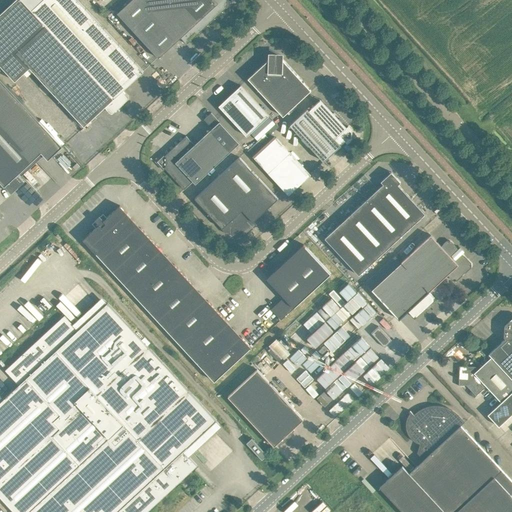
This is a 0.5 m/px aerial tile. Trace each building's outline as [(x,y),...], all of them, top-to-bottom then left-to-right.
[(121,106),(32,10),(22,0),(15,0),(0,14),(0,64),(15,81),(30,67),(84,126),(105,107),(110,112),(114,113),(121,106)] [(144,71),(137,64),(77,0),(42,0),(32,10),(121,106),(128,99),(128,96),(123,90),(144,71)] [(125,20),(146,0),(131,0),(118,13),(125,20)] [(146,0),(125,20),(152,50),(159,58),(181,37),(187,44),(227,7),(227,8),(228,7),(227,7),(229,5),(229,1),(228,0),(146,0)] [(283,116),(304,97),(311,90),(282,59),(282,56),(270,56),(270,59),(248,78),(283,116)] [(0,180),(2,183),(9,190),(15,190),(25,181),(18,174),(41,152),(48,159),(63,145),(0,77),(0,180)] [(269,116),(248,93),(241,85),(219,106),(230,117),(247,136),(269,116)] [(290,125),(317,154),(324,161),(346,141),(348,144),(351,140),(352,130),(348,126),(346,128),(320,100),(309,110),(308,108),(290,125)] [(220,121),(211,112),(204,119),(213,128),(195,145),(186,136),(165,155),(166,157),(166,167),(165,168),(184,189),(193,181),(196,184),(231,151),(240,143),(220,121)] [(268,131),(248,150),(251,153),(271,134),(268,131)] [(311,174),(290,152),(276,137),(254,157),(268,173),(289,195),(311,174)] [(278,199),(271,191),(240,157),(195,198),(222,228),(221,228),(226,233),(232,234),(232,230),(236,230),(236,234),(246,234),(257,224),(254,221),(278,199)] [(401,182),(397,178),(391,172),(381,181),(384,184),(325,238),(332,245),(359,275),(425,214),(398,184),(401,182)] [(215,381),(244,354),(251,347),(242,337),(239,339),(224,323),(227,320),(208,300),(205,303),(190,286),(193,284),(174,264),(172,266),(157,250),(159,248),(141,228),(138,230),(131,222),(133,220),(120,205),(106,218),(104,216),(102,218),(100,216),(95,220),(98,223),(95,224),(97,226),(83,239),(215,381)] [(402,262),(429,292),(448,275),(453,281),(456,281),(471,266),(471,263),(462,253),(464,251),(460,247),(458,249),(450,241),(447,240),(442,246),(431,235),(424,241),(402,262)] [(331,273),(311,251),(304,244),(267,278),(284,297),(272,309),(281,319),(331,273)] [(435,298),(429,292),(402,262),(372,289),(399,319),(408,311),(414,317),(416,317),(427,308),(428,309),(433,306),(431,304),(434,300),(435,298)] [(334,415),(388,370),(361,336),(348,346),(344,341),(377,314),(366,301),(347,317),(339,307),(331,313),(321,301),(285,330),(318,370),(330,384),(317,395),(334,415)] [(0,495),(15,511),(146,511),(197,465),(184,451),(216,420),(108,303),(78,330),(65,315),(6,370),(19,384),(0,402),(0,495)] [(511,318),(504,326),(504,337),(506,338),(489,354),(492,357),(492,356),(511,378),(511,318)] [(378,326),(371,333),(384,347),(392,340),(378,326)] [(281,332),(267,345),(278,357),(292,343),(281,332)] [(511,414),(511,378),(492,356),(492,357),(478,369),(476,366),(460,366),(459,380),(461,380),(461,385),(467,385),(476,395),(486,386),(501,402),(488,414),(499,426),(511,414)] [(311,364),(300,373),(316,392),(327,383),(311,364)] [(304,419),(297,411),(258,369),(228,396),(268,439),(274,446),(277,444),(278,445),(281,443),(285,441),(284,440),(288,435),(290,436),(292,433),(294,430),(293,429),(304,419)] [(464,422),(458,415),(456,413),(454,412),(452,410),(449,409),(447,408),(444,407),(441,406),(439,406),(437,406),(435,406),(433,406),(431,406),(429,407),(427,407),(425,408),(423,409),(421,409),(420,410),(418,412),(417,412),(415,414),(414,415),(410,410),(409,412),(413,415),(412,416),(411,420),(408,419),(407,421),(407,422),(407,423),(407,424),(407,425),(407,427),(407,429),(408,430),(408,432),(409,433),(409,434),(410,435),(411,436),(411,437),(412,438),(413,439),(415,440),(417,442),(418,442),(420,443),(421,443),(421,442),(423,443),(421,452),(426,457),(409,473),(403,465),(380,486),(403,511),(511,511),(511,480),(461,425),(464,422)] [(262,459),(267,455),(252,438),(247,443),(262,459)]
